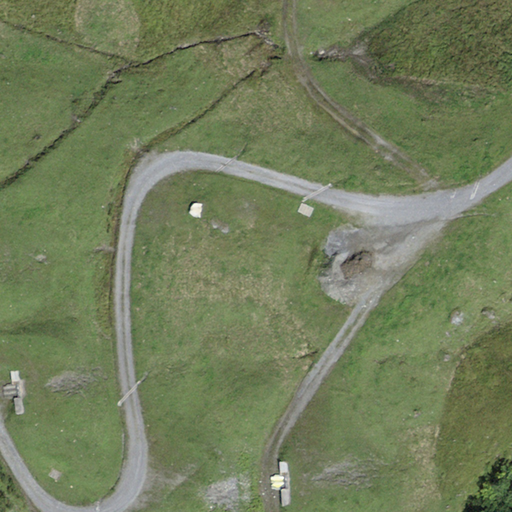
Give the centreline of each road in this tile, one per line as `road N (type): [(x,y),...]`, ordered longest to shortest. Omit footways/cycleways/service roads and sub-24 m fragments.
road 1 (track): [(511,166),(440,205),(337,197),(198,160),(154,175),(128,218),(122,257),(132,463),(116,499),(94,511)]
road 2 (track): [(272,511),(269,449),(440,205)]
road 3 (track): [(290,0),(290,44),(306,82),(415,172),(440,205)]
